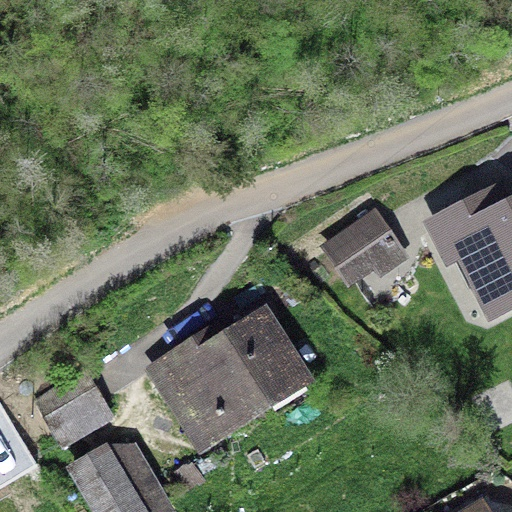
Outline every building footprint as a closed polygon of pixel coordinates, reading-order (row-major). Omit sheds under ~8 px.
[(511,214),(503,219),(493,199),(431,230),(446,260),(460,253),(489,311),(511,299),(511,214)] [(364,259),(386,243),(370,219),(322,252),(345,285),(366,271),(364,259)] [(236,335),(227,320),(159,363),(208,441),(265,405),(274,419),(308,398),(259,320),(236,335)] [(67,424),(100,405),(83,376),(32,407),(58,449),(75,439),(67,424)] [(92,511),(135,511),(101,453),(69,472),(92,511)]
